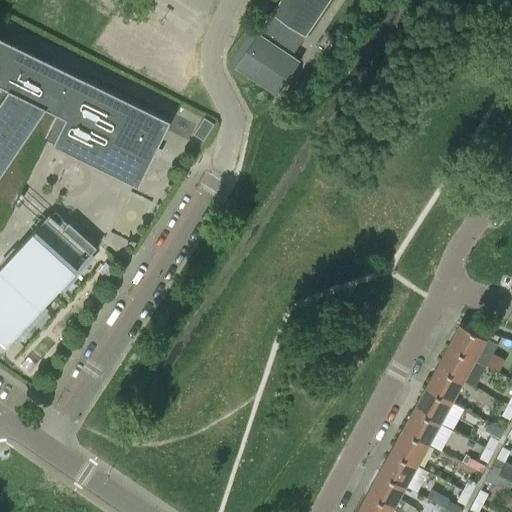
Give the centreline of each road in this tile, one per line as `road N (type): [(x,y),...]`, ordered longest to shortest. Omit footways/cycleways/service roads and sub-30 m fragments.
road 1 (residential): [(43,443),(217,178),(232,134),(210,65),(235,0)]
road 2 (residential): [(327,511),(446,280)]
road 3 (residential): [(446,280),(511,176)]
road 4 (residential): [(144,511),(43,443)]
